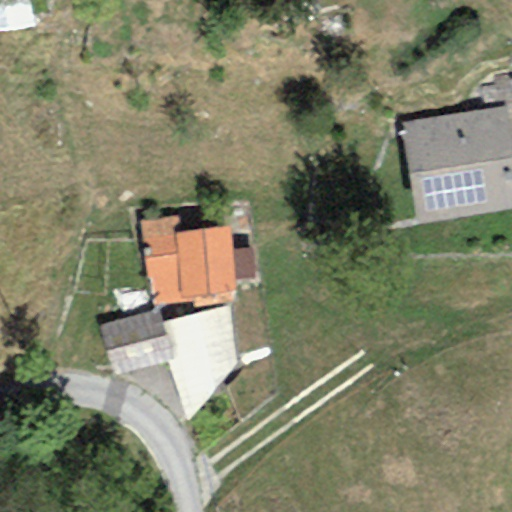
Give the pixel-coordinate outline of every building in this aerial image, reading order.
[(511,196),(501,110),(401,123),(414,222),(511,209),(511,196)] [(153,304),(178,297),(171,235),(178,234),(177,218),(138,223),(153,304)] [(236,290),(228,228),(178,234),(171,235),(178,297),(236,290)] [(228,306),(160,323),(170,362),(186,422),(236,365),(228,306)] [(160,323),(157,312),(99,327),(111,377),(170,362),(160,323)]
